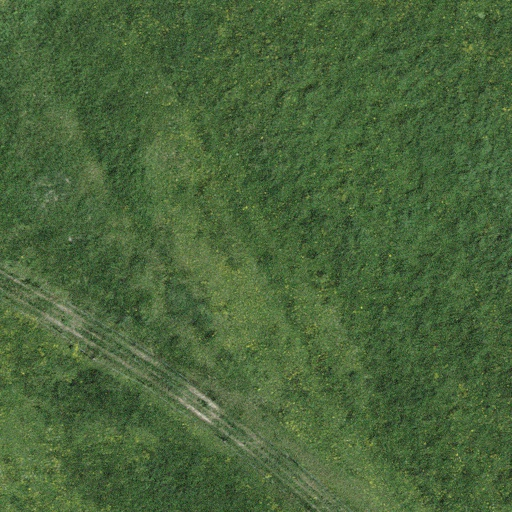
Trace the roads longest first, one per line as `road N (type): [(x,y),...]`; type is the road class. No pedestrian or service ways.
road 1 (track): [(376,511),(270,424),(150,346)]
road 2 (track): [(0,272),(150,346)]
